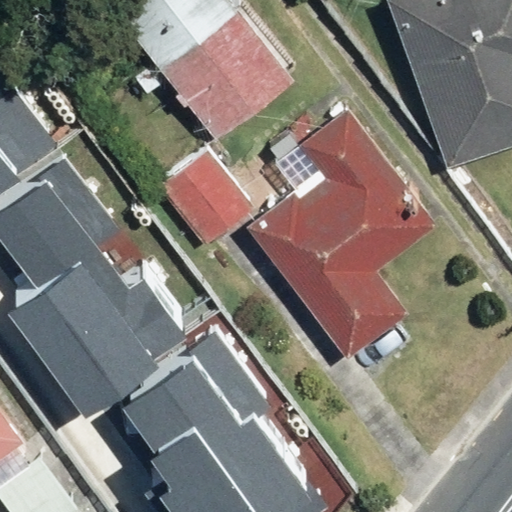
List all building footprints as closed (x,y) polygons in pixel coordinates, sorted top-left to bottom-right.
[(125,69),(142,91),(163,75),(209,136),(289,75),(231,0),(105,0),(146,53),(125,69)] [(511,0),(378,0),(438,164),(511,137),(511,0)] [(284,182),(239,218),(340,354),(363,335),(378,354),(413,326),(366,267),(432,214),(340,100),(266,159),(284,182)] [(0,157),(25,139),(0,106),(0,157)] [(199,137),(150,178),(201,240),(250,200),(199,137)] [(172,315),(41,160),(0,193),(0,276),(12,291),(0,301),(0,335),(61,408),(172,315)] [(287,511),(312,492),(195,344),(120,403),(141,430),(85,474),(114,511),(287,511)] [(0,455),(19,441),(0,416),(0,455)] [(35,455),(0,481),(0,501),(8,511),(71,511),(76,509),(35,455)]
